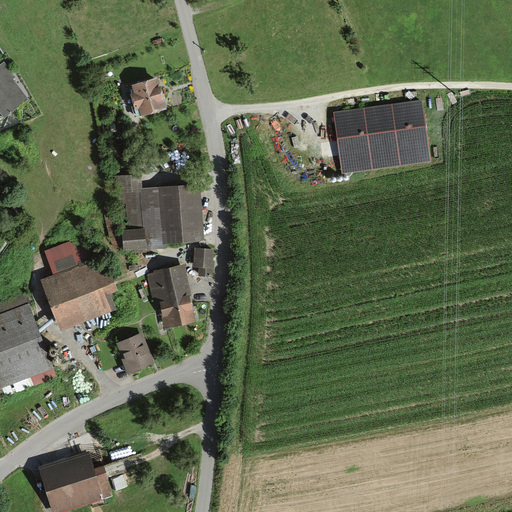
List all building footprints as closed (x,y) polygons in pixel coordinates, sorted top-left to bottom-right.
[(5,64),(0,67),(0,120),(28,98),(13,80),(15,77),(5,64)] [(158,82),(133,89),(134,95),(130,96),(135,113),(139,112),(141,119),(166,112),(158,82)] [(421,104),(336,116),(344,172),(429,161),(421,104)] [(141,177),(116,178),(118,206),(124,206),(126,232),(122,232),(123,253),(166,250),(166,246),(203,244),(200,188),(141,191),(141,177)] [(54,278),(41,283),(61,333),(115,313),(109,297),(118,294),(110,275),(104,277),(91,243),(74,250),(71,243),(44,253),(54,278)] [(214,251),(195,250),(194,268),(199,269),(198,278),(212,278),(214,251)] [(185,267),(147,275),(154,306),(159,305),(165,331),(198,324),(185,267)] [(28,305),(0,316),(0,388),(53,367),(28,305)] [(143,334),(117,344),(129,374),(155,365),(148,346),(143,334)] [(89,452),(39,467),(53,511),(60,511),(102,499),(101,498),(112,495),(103,465),(94,468),(89,452)]
